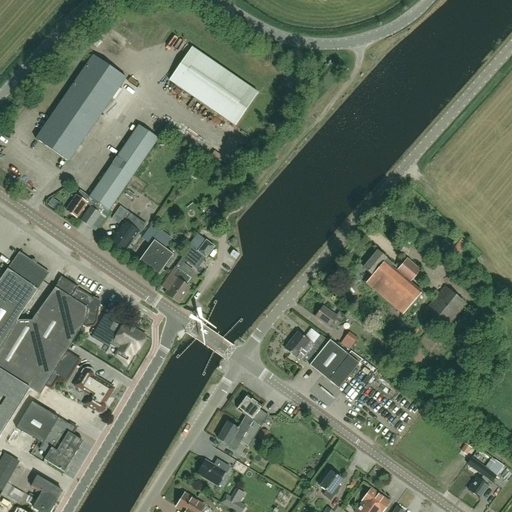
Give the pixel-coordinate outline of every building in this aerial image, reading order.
[(99,46),(102,40),(91,32),(87,38),(99,46)] [(169,81),(235,126),(258,93),(192,48),(169,81)] [(94,55),(49,121),(36,139),(69,162),(126,78),(94,55)] [(91,198),(87,204),(91,207),(81,221),(91,228),(105,208),(109,211),(158,139),(139,126),(90,197),(91,198)] [(150,157),(154,163),(160,159),(156,153),(150,157)] [(144,195),(138,181),(129,185),(135,199),(144,195)] [(77,218),(87,204),(91,198),(90,197),(80,191),(77,196),(76,196),(66,211),(77,218)] [(125,222),(130,214),(121,207),(115,215),(122,220),(124,222),(125,222)] [(124,253),(129,246),(124,242),(127,238),(125,236),(128,232),(127,231),(129,230),(131,228),(127,226),(129,224),(125,221),(124,223),(110,243),(124,253)] [(149,244),(159,231),(151,226),(142,239),(149,244)] [(462,252),(468,243),(463,239),(456,248),(462,252)] [(139,262),(158,276),(165,266),(167,268),(175,257),(154,241),(139,262)] [(206,258),(214,247),(206,241),(198,252),(206,258)] [(191,246),(182,258),(190,264),(198,252),(191,246)] [(233,251),(229,256),(235,260),(239,255),(233,251)] [(403,315),(422,292),(410,283),(420,271),(406,259),(396,271),(390,267),(392,265),(377,252),(364,268),(373,275),(366,284),(403,315)] [(22,312),(22,311),(28,302),(27,302),(47,273),(20,254),(0,281),(0,349),(17,320),(22,312)] [(191,274),(193,268),(181,262),(178,268),(191,274)] [(178,303),(189,288),(184,284),(188,278),(177,270),(173,277),(175,279),(174,281),(169,278),(163,287),(167,290),(165,294),(178,303)] [(17,320),(0,349),(0,370),(40,395),(53,374),(66,382),(79,361),(79,360),(73,370),(60,362),(67,352),(83,326),(87,328),(93,327),(96,323),(99,304),(79,291),(61,279),(55,288),(31,320),(17,320)] [(466,304),(446,287),(428,308),(448,325),(466,304)] [(336,329),(346,317),(339,312),(336,316),(323,307),(315,317),(328,327),(330,325),(336,329)] [(132,327),(125,323),(116,339),(106,334),(104,337),(102,336),(99,340),(109,346),(111,343),(120,349),(116,355),(128,362),(134,352),(135,353),(146,336),(136,330),(137,328),(133,325),(132,327)] [(312,328),(308,335),(315,340),(319,333),(312,328)] [(311,363),(325,346),(319,341),(315,346),(298,333),(285,349),(301,362),(302,361),(304,363),(307,359),(311,363)] [(349,333),(341,344),(349,350),(357,339),(349,333)] [(339,388),(358,363),(329,340),(325,346),(311,363),(309,366),(339,388)] [(76,383),(77,389),(78,394),(83,393),(90,396),(84,405),(94,412),(94,413),(98,415),(102,415),(106,412),(107,407),(105,403),(113,389),(95,377),(95,373),(92,369),(87,368),(83,370),(80,374),(81,374),(76,383)] [(349,381),(353,384),(359,378),(355,375),(349,381)] [(246,416),(242,423),(257,433),(258,431),(268,417),(268,416),(259,410),(261,407),(247,397),(237,410),(246,416)] [(273,403),(276,408),(285,403),(282,398),(273,403)] [(70,426),(31,403),(16,428),(41,444),(38,449),(47,455),(43,460),(64,473),(71,461),(70,460),(82,442),(72,436),(73,436),(71,435),(72,433),(71,431),(72,427),(70,426)] [(257,433),(242,423),(238,429),(227,422),(226,424),(225,423),(221,429),(222,430),(217,439),(229,446),(234,439),(248,447),(257,433)] [(469,444),(463,451),(469,456),(475,449),(469,444)] [(21,463),(5,454),(0,462),(0,489),(4,491),(21,463)] [(204,462),(203,461),(200,467),(201,468),(197,474),(217,486),(225,473),(226,474),(230,468),(221,462),(217,468),(205,461),(204,462)] [(488,486),(486,484),(489,480),(493,482),(504,467),(496,461),(489,470),(485,468),(481,474),(484,476),(481,481),(477,478),(468,490),(479,498),(488,486)] [(330,501),(334,495),(336,495),(338,492),(338,490),(340,487),(338,486),(342,480),(331,472),(327,478),(324,476),(318,485),(320,486),(320,487),(326,492),(323,495),(330,501)] [(37,494),(40,496),(33,509),(38,511),(49,511),(56,502),(54,501),(56,498),(57,498),(61,493),(61,492),(62,492),(37,477),(31,488),(36,490),(35,492),(37,494)] [(383,511),(390,502),(371,488),(362,502),(354,511),(383,511)] [(231,499),(226,496),(222,503),(237,511),(241,511),(245,507),(238,503),(243,494),(236,490),(231,499)] [(185,494),(177,508),(183,511),(200,511),(204,505),(185,494)]
